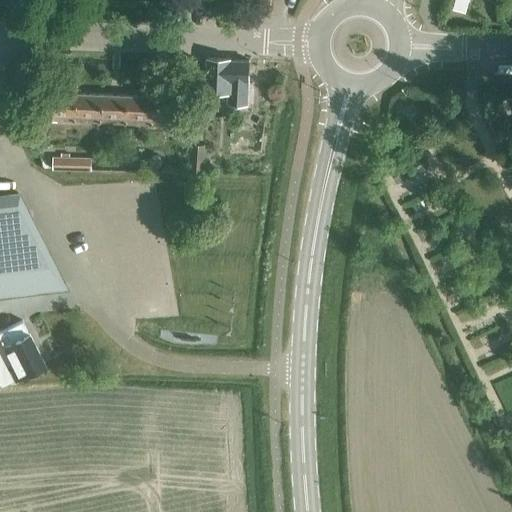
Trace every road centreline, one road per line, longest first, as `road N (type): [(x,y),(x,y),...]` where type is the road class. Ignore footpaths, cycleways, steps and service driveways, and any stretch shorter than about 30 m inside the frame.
road 1 (residential): [(0,118),(85,289),(151,359),(299,371)]
road 2 (tertiary): [(264,41),(0,33)]
road 3 (secondary): [(299,371),(327,169)]
road 4 (secondary): [(309,511),(299,371)]
